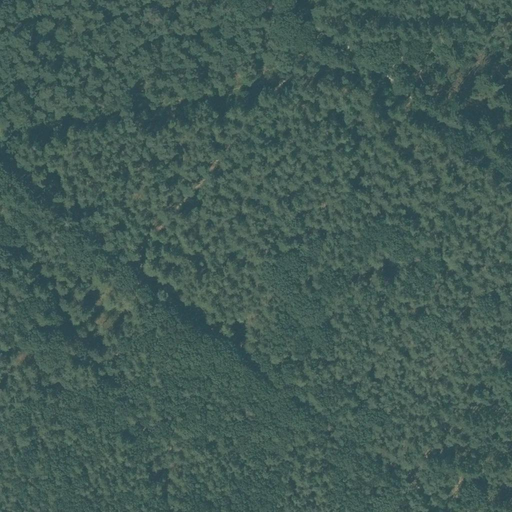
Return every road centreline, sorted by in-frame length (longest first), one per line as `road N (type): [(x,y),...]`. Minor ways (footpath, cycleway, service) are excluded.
road 1 (track): [(440,511),(119,254)]
road 2 (track): [(278,74),(0,136)]
road 3 (track): [(511,27),(278,74)]
road 4 (track): [(101,240),(0,160)]
